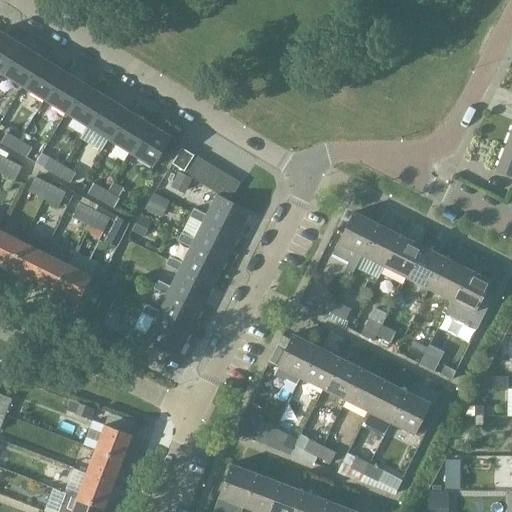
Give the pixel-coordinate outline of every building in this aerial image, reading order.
[(0,72),(1,74),(20,44),(0,31),(0,72)] [(23,87),(41,57),(20,44),(1,74),(23,87)] [(44,100),(63,70),(41,57),(23,87),(44,100)] [(66,113),(84,84),(63,70),(44,100),(66,113)] [(87,127),(106,97),(84,84),(66,113),(87,127)] [(109,140),(127,110),(106,97),(87,127),(109,140)] [(130,153),(149,123),(127,110),(109,140),(130,153)] [(130,153),(152,167),(170,137),(149,123),(130,153)] [(14,150),(19,141),(6,133),(1,142),(14,150)] [(32,148),(19,141),(14,150),(27,158),(32,148)] [(511,149),(506,147),(496,171),(511,176),(511,149)] [(182,148),(172,163),(184,171),(194,155),(182,148)] [(193,178),(204,160),(194,154),(183,172),(193,178)] [(57,175),(63,166),(50,158),(44,168),(57,175)] [(6,159),(0,171),(0,173),(15,181),(22,167),(6,159)] [(202,184),(213,166),(204,160),(193,178),(202,184)] [(57,175),(70,183),(76,173),(63,166),(57,175)] [(211,189),(222,171),(213,166),(202,184),(211,189)] [(221,195),(232,177),(222,171),(211,189),(221,195)] [(43,199),(50,184),(35,177),(28,191),(43,199)] [(230,201),(241,183),(232,177),(221,195),(230,201)] [(50,184),(43,199),(59,206),(66,192),(50,184)] [(101,201),(106,191),(93,184),(88,193),(101,201)] [(101,201),(114,208),(120,199),(106,191),(101,201)] [(205,219),(238,236),(250,211),(217,195),(207,215),(194,209),(190,216),(203,222),(205,219)] [(88,225),(95,210),(79,203),(72,217),(88,225)] [(95,210),(88,225),(103,232),(110,218),(95,210)] [(352,273),(361,255),(377,223),(354,212),(332,254),(348,262),(345,269),(352,273)] [(226,259),(238,236),(205,219),(203,222),(195,239),(182,233),(178,240),(191,246),(193,244),(226,259)] [(384,266),(399,235),(377,223),(361,255),(384,266)] [(0,263),(10,268),(23,242),(0,230),(0,263)] [(406,277),(422,246),(399,235),(384,266),(406,277)] [(32,279),(45,253),(23,242),(10,268),(32,279)] [(214,283),(226,259),(193,244),(191,246),(183,263),(170,256),(167,264),(179,270),(181,267),(214,283)] [(429,289),(445,257),(422,246),(406,277),(429,289)] [(55,291),(68,264),(45,253),(32,279),(55,291)] [(451,300),(467,269),(445,257),(429,289),(451,300)] [(68,264),(55,291),(78,302),(91,276),(68,264)] [(202,307),(214,283),(181,267),(179,270),(171,287),(158,281),(155,288),(167,294),(168,291),(202,307)] [(467,269),(451,300),(444,314),(476,330),(493,295),(485,291),(490,280),(467,269)] [(190,331),(202,307),(168,291),(167,294),(159,311),(146,305),(143,312),(155,318),(157,315),(190,331)] [(329,319),(337,303),(322,296),(315,312),(329,319)] [(342,325),(350,309),(337,303),(329,319),(342,325)] [(177,356),(190,331),(157,315),(155,318),(147,334),(134,328),(131,336),(143,342),(145,339),(177,356)] [(377,335),(382,325),(368,318),(360,334),(373,341),(377,335)] [(390,341),(395,332),(382,325),(377,335),(390,341)] [(300,377),(316,345),(293,334),(277,366),(300,377)] [(422,358),(427,348),(413,341),(408,351),(422,358)] [(322,389),(338,357),(316,345),(300,377),(322,389)] [(443,352),(429,345),(427,348),(422,358),(419,364),(424,367),(427,362),(436,366),(443,352)] [(345,400),(361,368),(338,357),(322,389),(345,400)] [(368,411),(383,379),(361,368),(345,400),(368,411)] [(484,389),(508,389),(508,377),(484,377),(484,389)] [(390,422),(406,390),(383,379),(368,411),(390,422)] [(431,410),(427,408),(430,402),(406,390),(390,422),(414,434),(416,429),(421,431),(431,410)] [(0,412),(5,414),(12,398),(0,393),(0,412)] [(474,416),(483,416),(483,406),(474,406),(474,416)] [(483,426),(483,416),(474,416),(474,426),(483,426)] [(270,437),(275,427),(261,421),(257,430),(239,422),(233,432),(266,445),(270,437)] [(122,459),(132,435),(105,425),(95,449),(122,459)] [(283,444),(288,434),(275,427),(270,437),(283,444)] [(309,439),(308,439),(300,435),(291,453),(307,460),(311,452),(317,455),(322,446),(324,442),(311,435),(309,439)] [(331,462),(336,452),(322,446),(317,455),(331,462)] [(113,483),(122,459),(95,449),(86,473),(113,483)] [(361,482),(370,463),(356,456),(351,466),(342,462),(337,472),(361,482)] [(505,481),(506,462),(491,461),(490,480),(505,481)] [(383,470),(370,463),(361,482),(377,488),(378,485),(377,485),(377,481),(383,470)] [(218,497),(213,511),(215,511),(240,511),(243,506),(256,473),(231,464),(218,497)] [(104,507),(113,483),(86,473),(77,497),(104,507)] [(258,511),(267,511),(279,482),(256,473),(243,506),(258,511)] [(294,511),(303,491),(279,482),(267,511),(294,511)] [(321,511),(326,500),(303,491),(294,511),(321,511)] [(66,492),(58,511),(102,511),(104,507),(77,497),(66,492)] [(348,511),(350,509),(326,500),(321,511),(348,511)]
